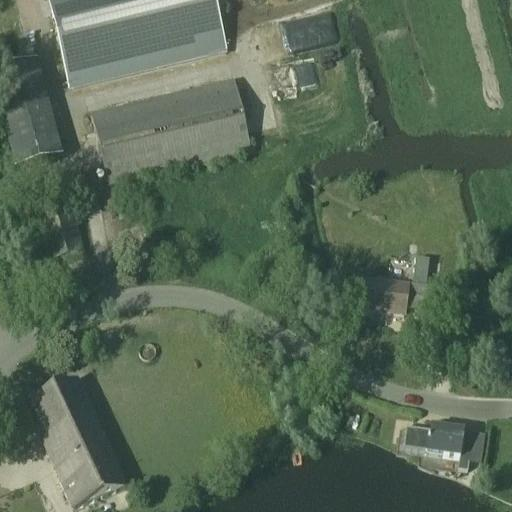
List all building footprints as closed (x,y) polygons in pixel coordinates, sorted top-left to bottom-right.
[(211,0),(45,0),(67,93),(225,55),(211,0)] [(232,85),(89,120),(107,193),(250,158),(232,85)] [(61,175),(25,186),(48,267),(85,256),(61,175)] [(416,263),(412,289),(425,291),(428,265),(416,263)] [(407,291),(362,286),(358,315),(403,321),(407,291)] [(84,511),(126,494),(76,386),(25,413),(68,511),(84,511)] [(428,432),(424,459),(459,464),(463,438),(428,432)] [(466,477),(467,466),(459,466),(458,465),(457,476),(459,476),(466,477)]
